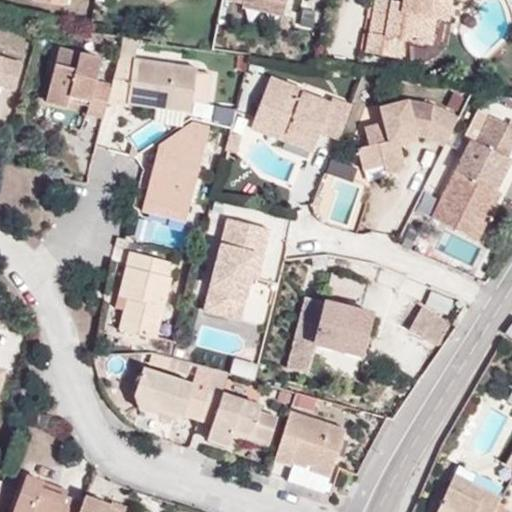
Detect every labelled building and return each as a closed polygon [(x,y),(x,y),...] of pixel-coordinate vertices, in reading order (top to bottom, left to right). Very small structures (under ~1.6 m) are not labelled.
[(445,0),(403,0),(403,2),(383,0),(375,0),(367,53),(400,59),(403,40),(433,45),(437,20),(449,22),(452,1),(445,0)] [(88,114),(103,118),(108,102),(112,86),(96,82),(102,59),(59,49),(45,102),(67,109),(70,101),(90,106),(88,114)] [(0,86),(14,90),(23,64),(0,57),(0,86)] [(197,69),(119,57),(112,86),(108,102),(190,112),(197,69)] [(321,132),(338,140),(351,107),(332,99),(329,104),(304,94),(304,91),(271,78),(254,120),(316,144),(321,132)] [(429,138),(444,146),(458,118),(431,105),(407,103),(380,111),(384,126),(364,131),(368,148),(358,152),(364,172),(384,166),(386,174),(392,175),(403,170),(406,166),(398,142),(416,137),(429,138)] [(506,158),(511,146),(511,127),(489,116),(477,143),(470,139),(432,217),(477,240),(500,193),(495,191),(510,161),(506,158)] [(312,152),(316,144),(254,120),(252,128),(312,152)] [(184,221),(209,126),(192,122),(158,144),(142,211),(184,221)] [(372,176),(332,161),(313,213),(353,227),(372,176)] [(270,228),(227,217),(204,312),(240,321),(252,275),(259,276),(270,228)] [(130,252),(118,296),(126,298),(123,310),(118,328),(155,338),(175,263),(130,252)] [(294,366),(310,370),(317,344),(363,356),(374,315),(347,307),(350,293),(322,286),(318,299),(311,297),(294,366)] [(126,298),(118,296),(115,307),(123,310),(126,298)] [(437,347),(450,323),(422,307),(408,330),(437,347)] [(0,313),(0,331),(10,334),(13,316),(0,313)] [(160,407),(198,420),(208,389),(144,368),(135,397),(139,409),(157,416),(160,407)] [(208,389),(198,420),(212,424),(207,439),(229,447),(233,437),(235,431),(251,436),(261,406),(208,389)] [(290,411),(274,461),(290,465),(291,462),(306,467),(305,470),(330,477),(345,430),(290,411)] [(235,431),(233,437),(249,443),(251,436),(235,431)] [(493,511),(496,507),(501,497),(456,474),(435,511),(493,511)] [(12,511),(78,511),(82,502),(41,488),(44,481),(26,475),(12,511)] [(82,502),(78,511),(118,511),(110,509),(111,505),(84,495),(82,502)]
